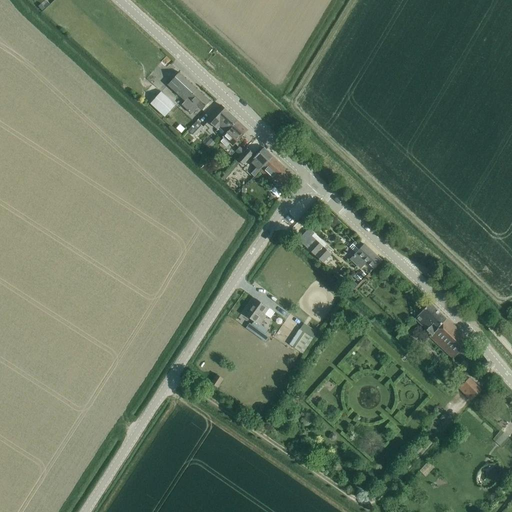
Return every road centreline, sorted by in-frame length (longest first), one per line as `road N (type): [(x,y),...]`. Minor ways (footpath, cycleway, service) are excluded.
road 1 (tertiary): [(86,511),(290,200),(312,181)]
road 2 (tertiary): [(312,181),(118,0)]
road 3 (tertiary): [(511,379),(398,261)]
road 4 (unclassified): [(511,349),(430,273),(398,261)]
